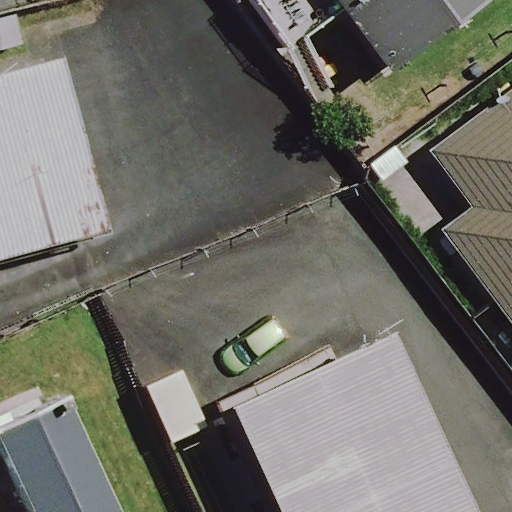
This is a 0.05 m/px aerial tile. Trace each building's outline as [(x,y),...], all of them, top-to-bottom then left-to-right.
[(487,0),(299,0),(365,90),(487,0)] [(0,264),(88,242),(42,68),(0,79),(0,264)] [(511,86),(411,162),(447,211),(415,235),(511,365),(511,86)] [(441,511),(365,345),(204,419),(245,511),(441,511)] [(120,511),(77,414),(0,448),(0,483),(12,511),(120,511)]
